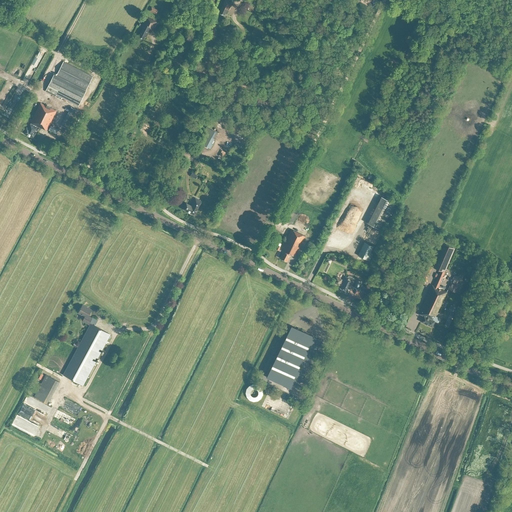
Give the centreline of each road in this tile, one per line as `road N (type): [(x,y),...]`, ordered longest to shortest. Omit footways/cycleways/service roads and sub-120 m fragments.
road 1 (secondary): [(0,138),(511,386)]
road 2 (track): [(251,263),(381,0)]
road 3 (track): [(149,212),(240,36)]
road 4 (track): [(88,183),(158,31)]
road 5 (track): [(9,143),(88,0)]
